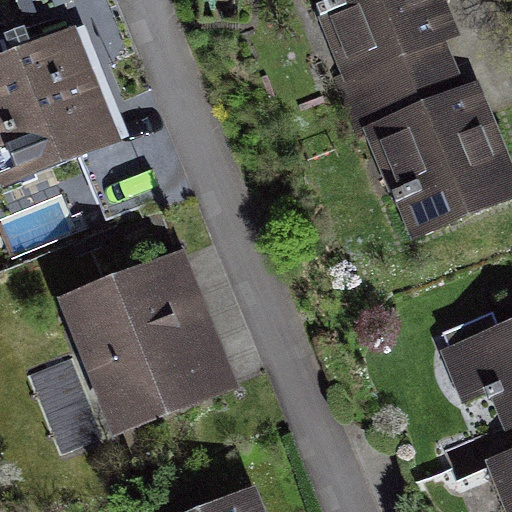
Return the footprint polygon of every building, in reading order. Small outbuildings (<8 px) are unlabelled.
[(454,0),(313,0),(404,258),(511,220),(511,146),(492,91),(473,98),(454,46),(471,45),(454,0)] [(80,42),(0,70),(0,155),(11,186),(118,148),(80,42)] [(189,269),(75,310),(122,442),(237,401),(189,269)] [(511,338),(471,354),(503,439),(511,435),(511,338)] [(511,511),(511,460),(493,468),(509,511),(511,511)]
